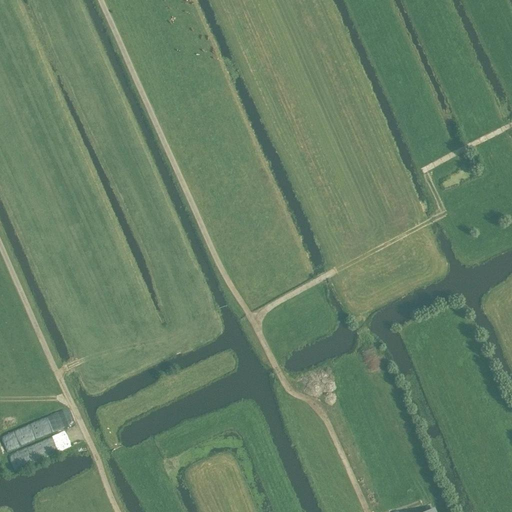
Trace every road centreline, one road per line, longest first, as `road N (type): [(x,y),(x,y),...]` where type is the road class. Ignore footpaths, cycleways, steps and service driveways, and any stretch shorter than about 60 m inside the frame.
road 1 (track): [(367,511),(316,403),(288,389),(228,283),(100,0)]
road 2 (track): [(254,322),(439,217),(425,168),(511,125)]
road 3 (track): [(118,511),(0,241)]
